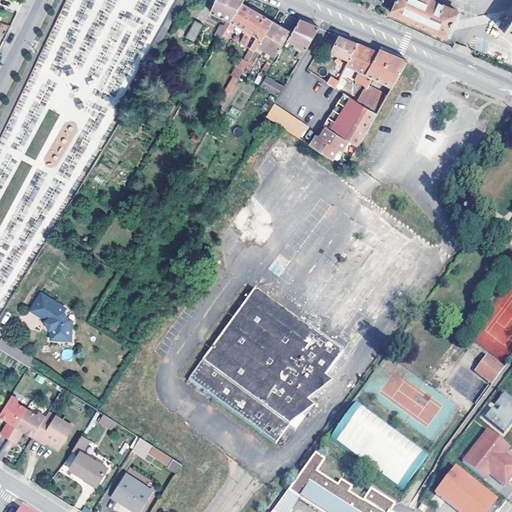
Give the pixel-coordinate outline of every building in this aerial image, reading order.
[(116,2),(119,101),(126,89),(126,90),(172,0),(107,0),(105,3),(113,7),(116,2)] [(177,0),(117,106),(122,110),(184,0),(195,0),(200,2),(201,0),(177,0)] [(221,40),(223,35),(243,3),(244,0),(217,0),(213,12),(229,19),(225,25),(222,26),(216,37),(218,38),(221,40)] [(431,0),(397,0),(392,12),(447,36),(458,12),(431,0)] [(256,50),(259,45),(273,22),(273,21),(243,3),(223,35),(228,38),(237,24),(244,28),(243,31),(246,33),(247,30),(258,37),(251,47),(256,50)] [(302,47),(306,50),(320,27),(315,25),(301,19),(289,40),(298,46),(296,49),(299,51),(302,47)] [(194,42),(203,24),(194,20),(185,38),(194,42)] [(273,22),(259,45),(277,55),(290,32),(273,22)] [(331,54),(348,62),(357,42),(340,35),(331,54)] [(369,84),(374,76),(367,73),(379,52),(373,49),(357,42),(348,62),(342,75),(347,78),(352,67),(361,71),(356,80),(357,81),(355,84),(360,87),(362,84),(366,86),(367,87),(369,84)] [(246,65),(249,60),(256,50),(251,47),(234,75),(239,78),(246,65)] [(296,57),(300,60),(306,50),(302,47),(299,51),(296,57)] [(381,48),(379,52),(367,73),(374,76),(393,87),(407,61),(403,59),(381,48)] [(259,74),(264,76),(270,66),(266,63),(259,74)] [(264,76),(259,74),(255,81),(259,84),(264,76)] [(228,98),(238,80),(232,76),(222,94),(228,98)] [(279,96),(284,87),(266,76),(261,84),(279,96)] [(330,83),(336,87),(339,81),(332,77),(329,82),(330,83)] [(357,102),(377,114),(388,95),(369,84),(367,87),(366,86),(358,100),(357,102)] [(344,92),(325,124),(328,126),(331,129),(351,96),(344,92)] [(351,96),(331,129),(348,139),(359,146),(377,114),(357,102),(358,100),(351,96)] [(269,118),(300,138),(308,125),(274,104),(267,116),(269,118)] [(342,150),(348,139),(331,129),(328,126),(322,137),(340,148),(342,150)] [(333,159),(340,148),(322,137),(321,136),(319,135),(312,145),(333,159)] [(47,321),(50,331),(50,342),(70,342),(71,322),(67,322),(63,313),(65,310),(40,294),(32,308),(45,316),(42,319),(45,321),(47,321)] [(30,311),(42,319),(45,316),(32,308),(30,311)] [(115,320),(111,327),(119,332),(124,325),(115,320)] [(0,341),(0,350),(4,353),(9,346),(0,341)] [(33,360),(9,346),(4,353),(28,368),(33,360)] [(62,350),(62,359),(72,359),(71,349),(62,350)] [(492,384),(505,365),(487,352),(473,371),(492,384)] [(496,404),(488,414),(508,429),(511,423),(511,392),(507,389),(498,400),(504,404),(501,408),(496,404)] [(2,434),(9,438),(27,411),(17,404),(19,401),(13,397),(0,416),(10,422),(2,434)] [(404,488),(429,452),(355,401),(330,436),(404,488)] [(24,431),(34,437),(46,418),(38,413),(36,416),(27,411),(9,438),(16,443),(24,431)] [(43,439),(47,442),(60,450),(73,429),(50,413),(46,418),(34,437),(34,438),(41,443),(43,439)] [(112,429),(117,422),(105,415),(100,422),(112,429)] [(508,450),(486,432),(461,464),(484,481),(488,475),(501,485),(505,479),(508,481),(511,476),(511,462),(503,456),(508,450)] [(81,455),(83,452),(86,447),(94,452),(98,445),(82,435),(73,450),(81,455)] [(83,452),(81,455),(72,469),(98,486),(109,469),(83,452)] [(390,511),(394,506),(369,490),(362,502),(348,494),(351,489),(340,481),(336,486),(316,474),(323,461),(313,455),(286,492),(297,499),(317,511),(390,511)] [(167,466),(177,473),(182,464),(172,457),(167,466)] [(455,470),(435,495),(456,511),(497,511),(491,507),(496,502),(455,470)] [(131,481),(125,477),(112,496),(137,511),(141,511),(154,491),(133,478),(131,481)] [(288,511),(297,499),(286,492),(271,511),(288,511)]
